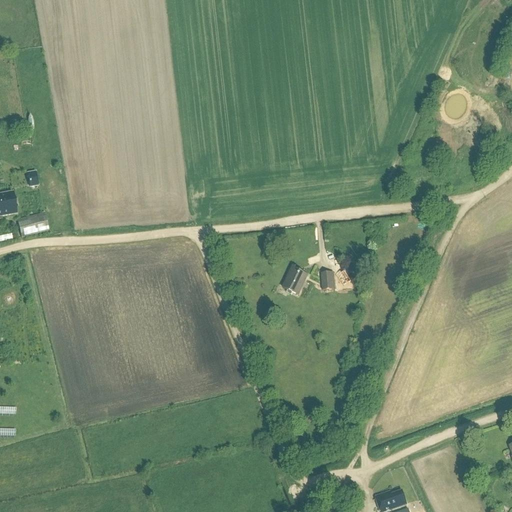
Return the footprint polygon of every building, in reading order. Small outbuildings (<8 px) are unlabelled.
[(35,173),(27,175),(30,189),(38,187),(35,173)] [(0,218),(16,215),(13,194),(0,195),(0,218)] [(21,239),(49,232),(44,214),(17,221),(21,239)] [(297,297),(307,277),(292,270),(283,290),(297,297)] [(322,292),(335,292),(333,274),(321,275),(322,292)] [(389,511),(407,506),(402,492),(393,495),(392,493),(375,499),(379,511),(389,511)]
